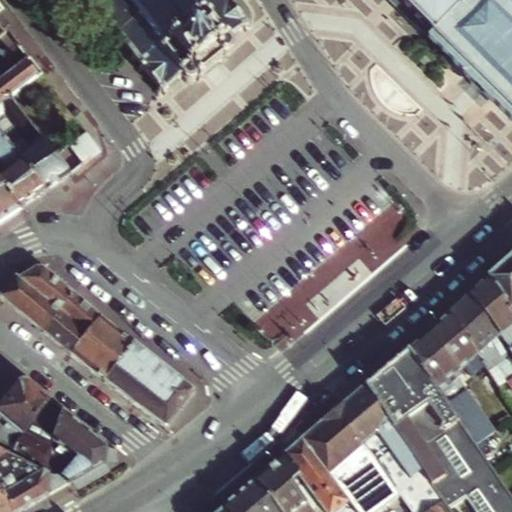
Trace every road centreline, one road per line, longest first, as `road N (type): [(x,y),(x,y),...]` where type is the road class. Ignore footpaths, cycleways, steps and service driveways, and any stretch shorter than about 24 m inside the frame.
road 1 (secondary): [(267,407),(471,234)]
road 2 (residential): [(471,234),(350,111),(297,33)]
road 3 (residential): [(93,251),(267,407)]
road 4 (residential): [(140,164),(297,33)]
road 5 (residential): [(19,0),(140,164)]
road 6 (tertiary): [(178,468),(24,353)]
